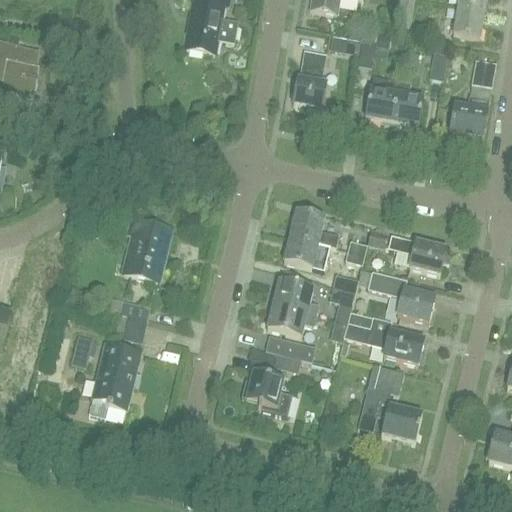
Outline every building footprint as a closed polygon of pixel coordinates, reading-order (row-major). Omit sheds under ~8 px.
[(237,26),(220,24),(223,9),(228,10),(229,0),(203,0),(203,5),(193,3),(185,54),(214,59),(217,46),(234,49),(237,26)] [(363,5),(363,0),(312,0),(310,15),(338,20),(341,1),(363,5)] [(459,0),(458,10),(484,15),(486,0),(459,0)] [(409,34),(415,3),(400,1),(399,9),(396,32),(409,34)] [(479,45),(484,15),(458,10),(452,40),(479,45)] [(38,58),(18,53),(20,42),(8,40),(6,51),(0,49),(0,97),(32,104),(39,73),(35,72),(38,58)] [(361,45),(357,71),(371,73),(376,48),(361,45)] [(434,58),(433,58),(429,84),(443,86),(447,60),(448,52),(448,51),(435,49),(434,58)] [(321,115),(326,89),(321,88),(326,60),(304,56),(302,69),(307,70),(305,85),(297,84),(293,110),(321,115)] [(471,89),(472,90),(490,93),(491,93),(496,69),(475,65),(471,89)] [(396,99),(398,86),(372,82),(370,95),(371,95),(365,123),(391,127),(396,99)] [(409,88),(398,86),(396,99),(391,127),(416,132),(421,104),(407,102),(409,88)] [(489,105),(490,93),(472,90),(470,101),(469,101),(467,113),(454,110),(449,137),(482,143),(489,105)] [(323,225),(295,218),(289,242),(335,253),(338,242),(320,237),(323,225)] [(156,288),(169,235),(130,225),(126,239),(133,241),(123,280),(156,288)] [(409,248),(411,233),(391,230),(389,246),(409,248)] [(371,235),(367,251),(383,255),(387,240),(387,239),(371,235)] [(315,259),(325,262),(328,252),(335,254),(335,253),(289,242),(283,268),(311,274),(315,259)] [(364,260),(367,251),(350,246),(347,256),(364,260)] [(414,248),(411,259),(406,258),(404,267),(409,268),(407,273),(419,277),(417,287),(434,291),(434,292),(437,281),(439,281),(445,255),(414,248)] [(357,290),(361,275),(360,275),(362,271),(364,260),(347,256),(345,266),(346,267),(345,270),(347,271),(346,274),(321,268),(319,275),(335,280),(332,293),(355,299),(357,289),(357,290)] [(433,304),(404,296),(406,285),(372,277),(361,275),(357,290),(368,292),(367,294),(400,303),(395,321),(427,329),(433,304)] [(278,287),(272,311),(316,322),(319,310),(309,307),(312,296),(278,287)] [(351,312),(355,299),(332,293),(329,306),(351,312)] [(13,310),(16,298),(0,294),(0,346),(3,348),(0,357),(0,369),(3,370),(3,371),(9,373),(9,371),(15,373),(29,314),(13,310)] [(119,320),(147,327),(147,326),(150,312),(149,312),(122,306),(115,304),(112,316),(112,317),(119,318),(119,320)] [(313,332),(316,322),(272,311),(266,335),(300,344),(303,330),(313,332)] [(423,346),(389,338),(391,328),(372,323),(350,317),(347,329),(343,343),(372,351),(384,354),(382,362),(417,371),(423,346)] [(78,341),(71,370),(85,373),(89,360),(93,362),(97,346),(92,345),(78,341)] [(299,365),(299,366),(311,369),(315,353),(268,342),(264,357),(278,361),(278,360),(289,363),(299,365)] [(184,359),(186,348),(169,344),(167,355),(184,359)] [(342,362),(344,348),(323,344),(321,358),(342,362)] [(91,405),(92,406),(88,419),(105,423),(108,410),(125,414),(139,359),(105,350),(91,405)] [(283,387),(272,384),(274,374),(286,377),(296,379),(299,366),(299,365),(289,363),(278,360),(278,361),(264,357),(253,354),(247,380),(251,381),(249,388),(245,386),(240,404),(245,405),(244,407),(258,410),(257,415),(260,415),(259,416),(274,420),(286,423),(292,401),(280,398),(283,387)] [(389,413),(392,401),(393,400),(398,401),(404,378),(373,371),(367,394),(361,418),(356,435),(373,439),(377,422),(385,424),(381,442),(414,450),(422,421),(389,413)] [(511,435),(511,436),(511,444),(495,441),(488,469),(511,474),(511,477),(511,484),(511,435)]
